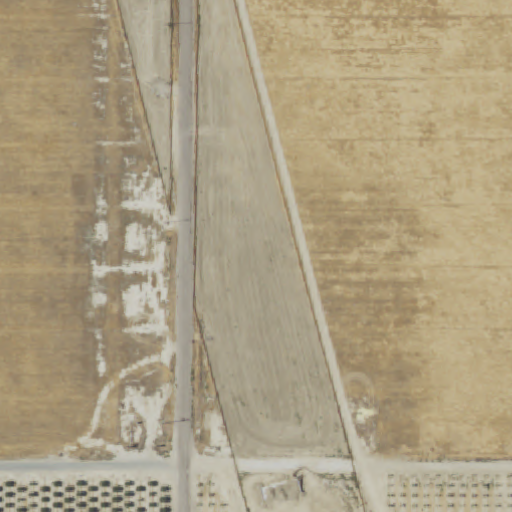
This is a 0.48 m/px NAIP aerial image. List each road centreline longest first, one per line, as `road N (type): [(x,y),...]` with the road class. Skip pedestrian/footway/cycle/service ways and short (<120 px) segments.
road 1 (residential): [(181,511),(184,0)]
road 2 (residential): [(182,467),(0,468)]
road 3 (track): [(359,468),(511,468)]
